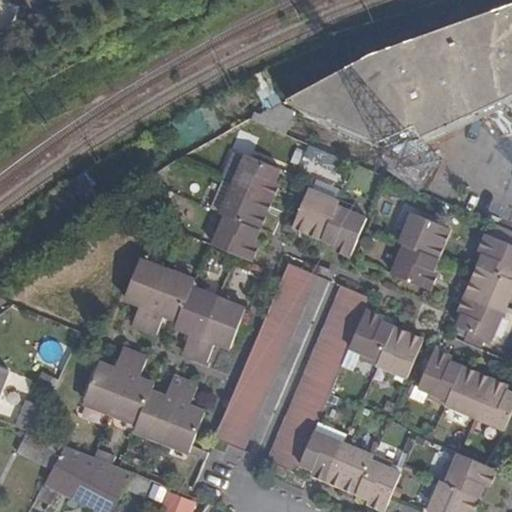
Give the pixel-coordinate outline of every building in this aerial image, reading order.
[(0,0),(0,28),(10,32),(19,7),(0,0)] [(511,4),(502,8),(403,43),(376,53),(331,77),(288,100),(290,107),(300,111),(381,144),(412,130),(421,142),(511,98),(511,4)] [(281,104),(252,120),(267,128),(290,116),(281,104)] [(290,116),(267,128),(286,134),(291,119),(290,116)] [(312,147),(302,163),(328,180),(339,163),(312,147)] [(257,229),(282,170),(248,156),(216,234),(220,236),(216,246),(249,261),(262,232),(257,229)] [(326,236),(324,241),(353,254),(368,220),(356,214),(359,210),(313,189),(297,223),(326,236)] [(434,258),(447,229),(448,228),(414,214),(393,262),(398,264),(393,276),(427,289),(439,260),(438,260),(434,258)] [(295,229),(324,241),(326,236),(297,223),(295,229)] [(492,236),(511,244),(511,232),(497,226),(492,236)] [(451,230),(447,229),(434,258),(438,260),(451,230)] [(511,244),(492,236),(480,266),(486,268),(460,328),(494,342),(511,299),(511,244)] [(194,333),(185,354),(208,363),(217,343),(232,349),(248,310),(196,288),(199,280),(146,258),(129,297),(144,303),(136,324),(160,334),(168,314),(182,319),(179,327),(194,333)] [(319,277),(290,264),(214,439),(244,451),(319,277)] [(268,462),(286,469),(298,475),(373,301),(342,288),(268,462)] [(410,380),(424,347),(395,334),(396,330),(367,317),(353,350),(364,355),(363,359),(410,380)] [(395,334),(424,347),(426,344),(396,330),(395,334)] [(203,459),(208,448),(193,441),(205,414),(190,408),(199,387),(175,378),(167,398),(152,392),(155,386),(141,380),(149,360),(125,350),(116,370),(101,363),(85,402),(139,425),(136,432),(203,459)] [(507,432),(511,421),(511,393),(479,379),(480,376),(481,375),(435,355),(421,389),(433,394),(431,399),(507,432)] [(479,379),(511,393),(511,389),(480,376),(479,379)] [(391,508),(404,476),(393,471),(394,465),(317,432),(304,465),(318,471),(315,476),(391,508)] [(29,433),(20,453),(53,470),(57,462),(65,446),(34,434),(29,433)] [(50,476),(49,478),(66,487),(64,493),(100,511),(114,511),(121,503),(129,489),(137,475),(65,446),(57,462),(53,470),(50,476)] [(472,511),(479,497),(483,499),(484,499),(496,470),(463,455),(458,467),(452,465),(433,511),(472,511)] [(283,477),(286,469),(268,462),(264,469),(283,477)] [(145,495),(151,481),(137,475),(129,489),(145,495)] [(49,478),(46,483),(64,493),(66,487),(49,478)] [(164,511),(195,511),(198,499),(169,492),(164,511)] [(478,511),(483,499),(479,497),(472,511),(478,511)]
